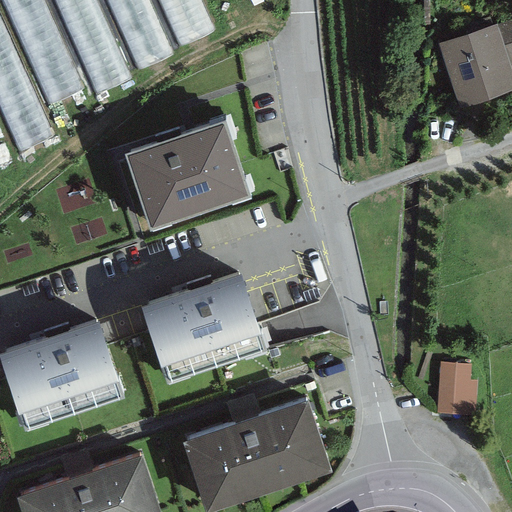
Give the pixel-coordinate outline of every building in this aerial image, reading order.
[(205,0),(0,0),(0,144),(19,151),(53,135),(98,94),(221,36),(205,0)] [(497,20),(439,39),(460,102),(511,85),(511,63),(511,62),(511,61),(511,16),(497,21),(497,20)] [(227,112),(128,143),(152,220),(252,188),(227,112)] [(244,264),(144,296),(170,377),(270,345),(244,264)] [(100,311),(0,342),(26,423),(126,391),(100,311)] [(472,360),(441,358),(438,409),(475,412),(477,378),(471,377),(472,360)] [(311,394),(182,434),(205,507),(334,467),(311,394)] [(167,511),(148,447),(20,486),(27,511),(167,511)]
